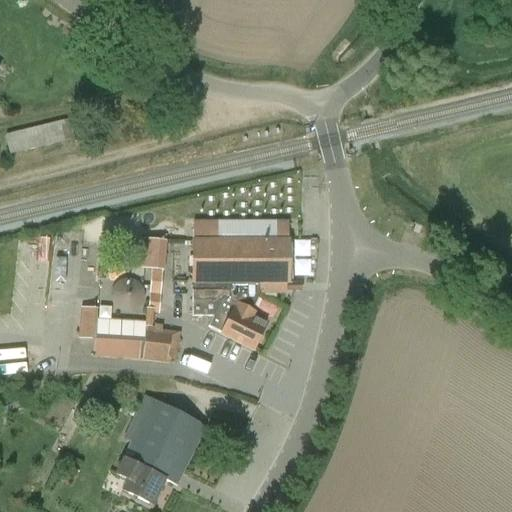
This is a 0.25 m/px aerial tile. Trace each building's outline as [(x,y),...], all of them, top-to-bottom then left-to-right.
[(71,120),(5,135),(10,156),(77,140),(71,120)] [(193,223),(193,241),(192,317),(213,317),(208,328),(222,336),(237,305),(251,312),(252,312),(261,294),(285,294),(301,294),(301,284),(296,284),(289,284),(289,241),(288,223),(193,223)] [(165,241),(140,238),(138,269),(151,269),(149,294),(159,295),(161,270),(163,270),(165,241)] [(145,339),(95,337),(93,357),(142,361),(174,366),(178,334),(152,330),(153,315),(158,315),(160,295),(149,294),(148,310),(145,310),(144,330),(146,330),(145,339)] [(251,312),(237,305),(222,336),(253,351),(267,324),(256,319),(258,315),(252,312),(251,312)] [(91,310),(79,309),(78,340),(90,341),(91,310)] [(0,343),(10,343),(9,334),(0,334),(0,343)] [(123,491),(152,506),(164,482),(177,488),(207,427),(145,397),(122,438),(131,443),(123,459),(125,460),(116,476),(128,482),(123,491)]
